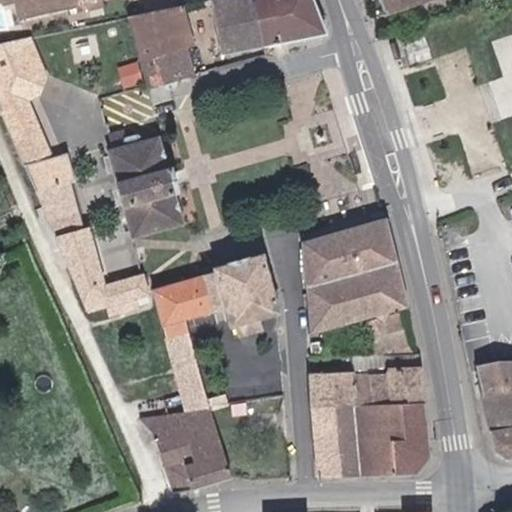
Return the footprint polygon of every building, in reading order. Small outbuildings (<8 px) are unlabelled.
[(14,0),(18,14),(83,0),(82,0),(14,0)] [(254,0),(202,0),(212,53),(264,41),(254,0)] [(321,28),(310,0),(254,0),(264,41),(321,28)] [(376,0),(380,11),(419,0),(376,0)] [(185,4),(127,17),(142,82),(200,69),(185,4)] [(3,114),(23,162),(52,154),(29,98),(40,94),(46,73),(31,35),(0,40),(0,96),(3,105),(3,114)] [(122,132),(107,136),(110,149),(109,150),(130,229),(132,236),(134,235),(181,223),(172,190),(178,189),(171,163),(166,164),(158,136),(139,141),(138,136),(124,139),(122,132)] [(23,162),(25,167),(36,188),(69,179),(77,178),(67,150),(52,154),(23,162)] [(69,179),(36,188),(51,224),(56,233),(83,225),(69,179)] [(299,286),(395,259),(385,216),(294,241),(299,286)] [(87,224),(83,225),(56,233),(83,308),(106,301),(109,315),(140,307),(136,294),(147,290),(143,275),(134,235),(132,236),(130,229),(121,232),(129,279),(106,284),(87,224)] [(267,250),(220,264),(230,298),(238,323),(280,312),(267,250)] [(303,330),(405,302),(395,259),(299,286),(303,330)] [(220,264),(158,284),(161,319),(181,313),(230,298),(220,264)] [(181,313),(161,319),(184,408),(204,405),(202,396),(181,313)] [(305,367),(308,402),(418,399),(412,352),(380,352),(381,365),(305,367)] [(478,391),(483,430),(511,424),(511,358),(506,360),(485,367),(487,388),(478,391)] [(202,396),(204,405),(215,403),(227,402),(226,393),(202,396)] [(418,399),(308,402),(314,468),(413,469),(428,456),(418,399)] [(204,405),(184,408),(145,415),(159,433),(173,486),(232,474),(215,403),(204,405)] [(494,454),(511,458),(511,457),(511,424),(483,430),(494,454)]
